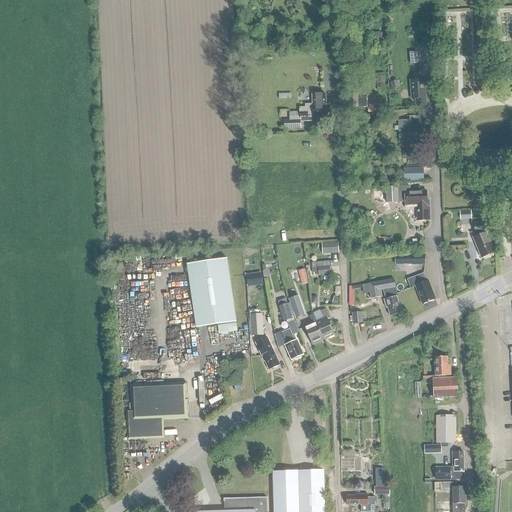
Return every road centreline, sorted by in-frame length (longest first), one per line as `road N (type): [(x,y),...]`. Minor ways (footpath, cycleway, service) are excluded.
road 1 (tertiary): [(149,486),(224,426),(330,369)]
road 2 (residential): [(471,511),(459,306)]
road 3 (tertiary): [(330,369),(459,306)]
road 4 (residential): [(330,369),(337,511)]
